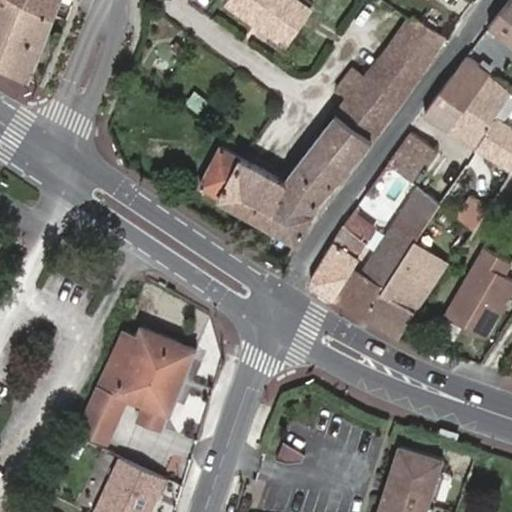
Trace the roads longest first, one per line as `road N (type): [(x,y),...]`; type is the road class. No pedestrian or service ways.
road 1 (residential): [(287,300),(340,209),(496,0)]
road 2 (tertiary): [(287,300),(61,147)]
road 3 (tertiary): [(47,181),(272,326)]
road 4 (tertiary): [(272,326),(384,387),(454,413),(511,422)]
road 5 (tertiary): [(511,418),(287,300)]
road 6 (residential): [(206,511),(272,326)]
road 7 (tertiary): [(61,147),(111,0)]
